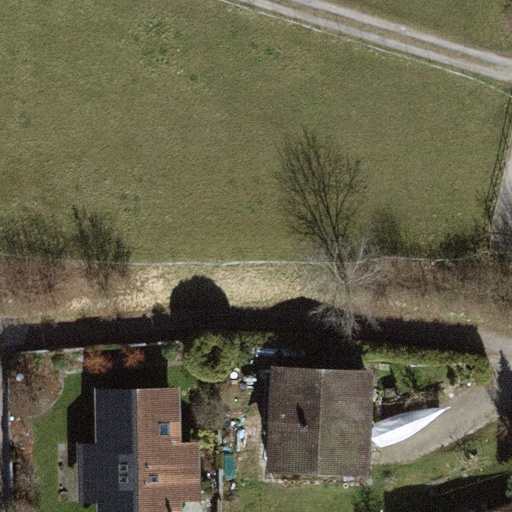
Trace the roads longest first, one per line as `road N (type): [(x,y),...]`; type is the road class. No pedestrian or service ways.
road 1 (track): [(0,348),(296,316),(511,350)]
road 2 (track): [(265,0),(511,80)]
